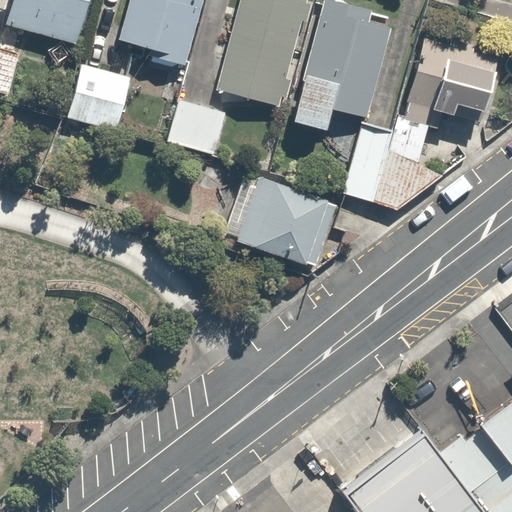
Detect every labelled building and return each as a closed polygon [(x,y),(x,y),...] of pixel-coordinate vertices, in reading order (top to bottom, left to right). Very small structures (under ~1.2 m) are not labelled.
[(12,0),(5,24),(75,44),(87,0),(12,0)] [(176,64),(187,66),(205,0),(127,0),(116,40),(154,51),(151,61),(172,67),(176,64)] [(307,0),(239,0),(216,89),(279,106),(281,96),(286,97),(290,80),(286,79),(301,21),(307,23),(312,3),(307,2),(307,0)] [(372,11),(331,0),(323,0),(303,81),(306,81),(295,122),(327,131),(332,110),(367,119),(391,28),(369,22),(372,11)] [(499,55),(426,36),(404,117),(428,123),(431,109),(455,115),(457,105),(484,111),(499,55)] [(0,92),(8,95),(20,52),(0,46),(0,92)] [(130,77),(82,65),(68,117),(116,130),(130,77)] [(224,114),(179,102),(169,141),(214,153),(224,114)] [(392,132),(363,123),(344,193),(396,211),(443,175),(418,163),(431,124),(428,123),(404,117),(399,115),(392,132)] [(335,206),(254,178),(235,236),(316,264),(335,206)] [(511,511),(511,400),(479,425),(482,428),(465,441),(462,436),(439,454),(483,511),(511,511)] [(483,511),(439,454),(421,430),(339,492),(355,511),(483,511)]
